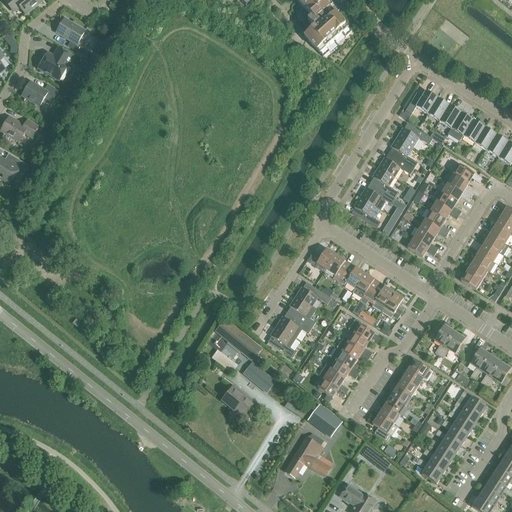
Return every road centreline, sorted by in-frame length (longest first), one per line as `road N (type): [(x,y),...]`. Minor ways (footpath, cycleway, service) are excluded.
road 1 (unclassified): [(246,511),(0,314)]
road 2 (residential): [(323,227),(323,210),(414,64)]
road 3 (residential): [(437,298),(350,415)]
road 4 (residential): [(511,199),(490,193),(430,293)]
road 5 (residential): [(0,105),(22,67),(27,31),(65,0)]
road 6 (residential): [(430,293),(323,227)]
road 7 (residential): [(257,329),(323,227)]
